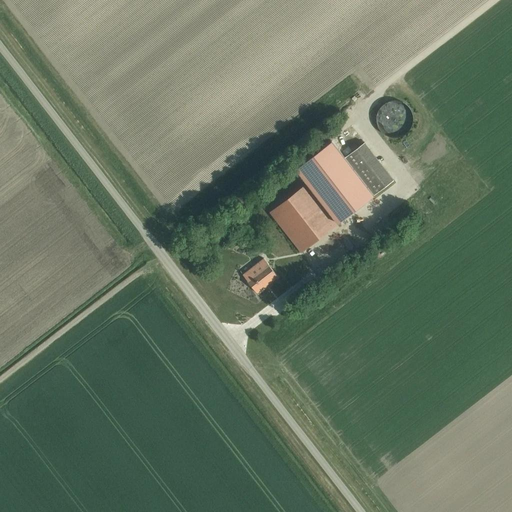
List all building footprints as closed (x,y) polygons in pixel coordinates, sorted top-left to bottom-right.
[(295,169),(307,183),(338,223),(374,194),(345,156),(332,140),(295,169)] [(345,156),(374,194),(394,178),(365,140),(345,156)] [(338,223),(307,183),(270,212),(301,251),(338,223)] [(278,277),(267,262),(263,258),(243,274),(257,293),(278,277)] [(167,287),(161,290),(165,297),(171,293),(167,287)]
